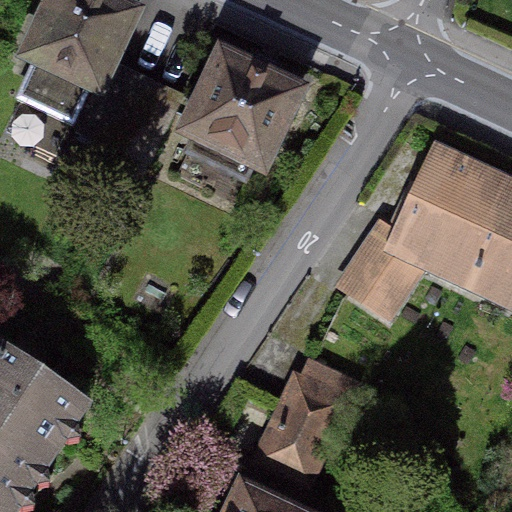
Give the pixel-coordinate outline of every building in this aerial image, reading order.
[(98,1),(97,0),(56,0),(29,59),(37,62),(19,101),(71,126),(76,116),(78,117),(92,88),(98,90),(107,71),(132,16),(98,1)] [(251,73),(223,59),(187,133),(197,138),(191,150),(246,176),(252,164),(262,169),(297,95),(268,81),(274,70),(265,65),(256,61),(251,73)] [(107,71),(98,90),(95,89),(74,133),(77,134),(78,134),(151,168),(180,105),(107,71)] [(511,193),(432,157),(394,240),(381,268),(425,288),(511,327),(511,193)] [(394,240),(382,230),(334,302),(392,337),(425,288),(381,268),(394,240)] [(356,385),(298,358),(273,411),(331,438),(356,385)] [(33,511),(88,422),(0,369),(0,511),(33,511)] [(331,438),(273,411),(248,465),(306,492),(331,438)] [(277,511),(230,492),(221,511),(277,511)]
